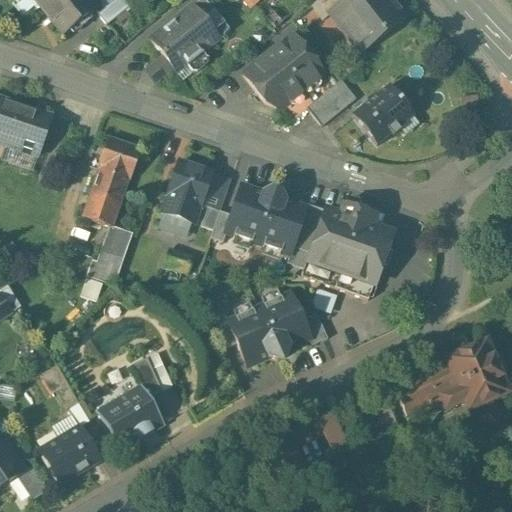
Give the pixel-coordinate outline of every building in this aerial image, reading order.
[(85,0),(47,0),(39,7),(39,8),(62,35),(94,10),(85,0)] [(124,12),(114,0),(102,0),(98,3),(103,10),(96,15),(105,26),(124,12)] [(131,0),(114,0),(124,12),(134,3),(131,0)] [(327,15),(345,0),(318,0),(308,8),(319,22),(327,16),(327,15)] [(345,0),(327,15),(327,16),(358,53),(362,50),(401,19),(386,0),(345,0)] [(215,39),(188,6),(148,38),(174,72),(184,64),(182,61),(196,51),(197,54),(199,52),(215,39)] [(319,75),(290,38),(242,75),(264,102),(278,107),(319,75)] [(182,61),(184,64),(192,73),(207,61),(199,52),(197,54),(196,51),(182,61)] [(355,100),(340,82),(305,110),(320,128),(355,100)] [(384,97),(381,93),(353,115),(376,144),(411,117),(391,91),(384,97)] [(14,108),(0,103),(0,146),(1,146),(2,145),(14,108)] [(50,120),(14,108),(2,145),(38,157),(50,120)] [(141,151),(107,139),(96,169),(99,170),(128,180),(130,181),(141,151)] [(208,175),(178,164),(167,195),(169,196),(163,214),(191,224),(208,175)] [(128,180),(99,170),(83,219),(111,229),(128,180)] [(289,257),(291,249),(304,209),(283,202),(279,194),(269,190),(261,195),(239,187),(229,216),(223,234),(224,235),(233,238),(249,244),(262,248),(279,254),(289,257)] [(291,249),(307,254),(321,211),(305,206),(304,209),(291,249)] [(339,218),(321,211),(307,254),(305,262),(299,279),(366,302),(389,235),(370,228),(373,219),(342,208),(339,218)] [(223,234),(229,216),(217,212),(208,239),(221,244),(224,235),(223,234)] [(131,235),(115,230),(114,235),(107,233),(95,263),(91,262),(86,278),(113,288),(131,235)] [(249,244),(233,238),(230,246),(247,251),(249,244)] [(279,254),(262,248),(260,255),(276,261),(279,254)] [(191,259),(167,251),(162,266),(186,274),(191,259)] [(259,299),(262,306),(278,299),(275,292),(259,299)] [(226,322),(225,323),(235,346),(245,369),(266,359),(275,363),(284,359),(288,350),(308,341),(288,295),(278,299),(262,306),(250,312),(234,319),(226,322)] [(231,312),(234,319),(250,312),(247,305),(231,312)] [(223,351),(235,346),(225,323),(226,322),(223,316),(210,321),(223,351)] [(484,345),(443,362),(444,365),(458,396),(466,413),(507,395),(500,379),(507,376),(498,357),(490,360),(484,345)] [(160,392),(145,360),(130,367),(142,387),(138,389),(145,401),(160,392)] [(458,396),(444,365),(414,378),(428,409),(458,396)] [(54,367),(36,377),(48,398),(54,394),(65,412),(77,405),(54,367)] [(428,409),(414,378),(393,387),(407,418),(428,409)] [(138,389),(122,399),(119,395),(96,409),(98,413),(97,414),(118,449),(133,441),(133,442),(160,426),(145,401),(138,389)] [(378,392),(348,406),(365,443),(395,430),(378,392)] [(365,443),(348,406),(314,421),(331,459),(332,458),(337,456),(365,443)] [(78,430),(38,452),(58,485),(97,462),(78,430)] [(285,434),(254,448),(280,504),(298,496),(296,492),(308,486),(285,434)] [(1,443),(0,443),(0,489),(16,479),(22,474),(1,443)] [(443,449),(428,455),(436,475),(451,468),(443,449)] [(337,456),(332,458),(337,469),(342,467),(337,456)] [(32,467),(22,474),(16,479),(31,502),(46,492),(32,467)]
